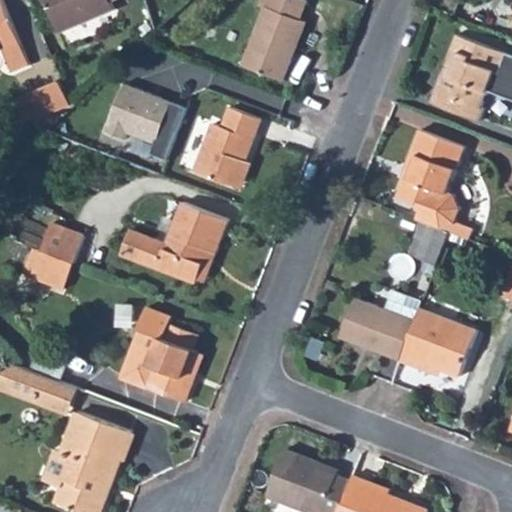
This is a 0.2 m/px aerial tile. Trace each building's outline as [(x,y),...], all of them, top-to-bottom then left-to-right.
[(0,0),(0,49),(6,47),(14,66),(30,58),(6,0),(0,0)] [(49,0),(62,32),(117,9),(115,0),(49,0)] [(268,8),(245,65),(285,80),(307,21),(302,19),(309,1),(305,0),(264,0),(262,6),(268,8)] [(443,91),(439,102),(483,119),(488,106),(484,105),(490,89),(511,96),(511,52),(460,33),(449,62),(453,63),(450,69),(447,68),(439,89),(443,91)] [(30,58),(14,66),(16,72),(33,64),(30,58)] [(75,103),(65,80),(28,95),(37,118),(75,103)] [(166,98),(128,83),(109,132),(128,139),(130,132),(158,143),(155,153),(171,159),(191,107),(175,101),(173,105),(164,101),(166,98)] [(439,89),(434,101),(439,102),(443,91),(439,89)] [(75,103),(37,118),(44,135),(76,106),(75,103)] [(198,170),(238,186),(248,160),(264,118),(233,106),(225,126),(216,122),(198,170)] [(408,177),(400,196),(421,204),(424,210),(420,220),(433,225),(419,259),(438,267),(452,232),(443,229),(456,223),(462,209),(456,195),(449,193),(467,147),(423,130),(407,169),(412,171),(410,177),(408,177)] [(248,160),(238,186),(244,188),(254,162),(248,160)] [(159,236),(148,263),(197,283),(199,278),(205,264),(203,262),(208,250),(218,253),(231,220),(186,202),(170,241),(159,236)] [(475,230),(456,223),(443,229),(452,232),(471,240),(475,230)] [(55,224),(45,250),(77,262),(87,237),(55,224)] [(124,253),(148,263),(159,236),(135,227),(124,253)] [(77,262),(45,250),(36,274),(68,287),(77,262)] [(205,264),(199,278),(207,281),(218,253),(208,250),(203,262),(205,264)] [(343,336),(403,360),(418,321),(358,298),(343,336)] [(188,401),(196,380),(185,376),(189,366),(193,368),(200,351),(195,349),(201,334),(171,322),(174,314),(149,304),(139,327),(142,328),(130,358),(132,359),(126,375),(146,383),(151,384),(150,386),(188,401)] [(418,321),(403,360),(419,366),(422,359),(444,367),(464,375),(479,333),(422,310),(418,321)] [(185,376),(196,380),(207,354),(200,351),(193,368),(189,366),(185,376)] [(37,367),(66,373),(69,358),(39,352),(37,367)] [(422,359),(419,366),(441,374),(444,367),(422,359)] [(19,362),(0,373),(0,385),(11,390),(13,384),(46,397),(54,376),(19,362)] [(13,384),(11,390),(71,413),(82,386),(54,376),(46,397),(13,384)] [(65,486),(60,501),(88,511),(103,511),(134,430),(80,409),(65,451),(76,455),(65,486)] [(47,479),(65,486),(76,455),(65,451),(58,448),(47,479)] [(339,473),(319,466),(321,461),(288,448),(270,494),(314,511),(340,511),(354,479),(339,473)] [(321,461),(319,466),(339,473),(340,469),(321,461)] [(354,479),(340,511),(430,511),(431,510),(392,494),(393,490),(355,475),(354,479)]
